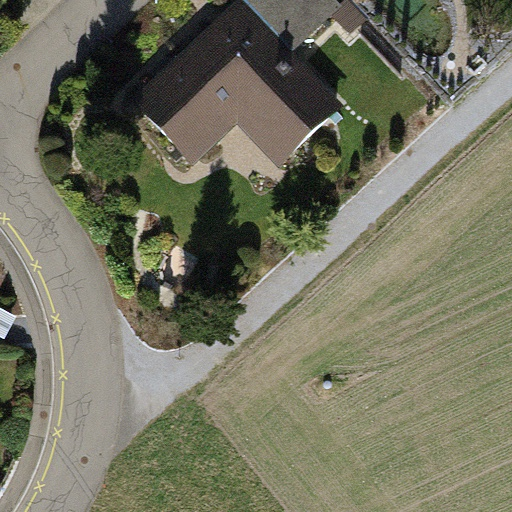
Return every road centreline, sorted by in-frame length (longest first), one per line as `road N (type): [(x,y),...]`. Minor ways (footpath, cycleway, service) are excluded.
road 1 (track): [(91,398),(176,382),(511,76)]
road 2 (residential): [(48,511),(75,462),(91,398),(85,317),(61,256),(0,183)]
road 3 (residential): [(108,0),(0,112)]
